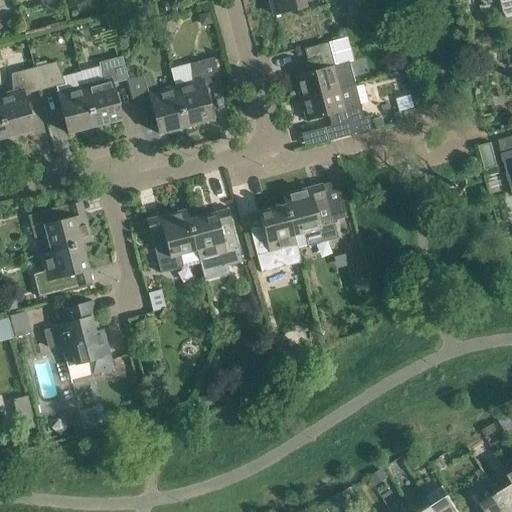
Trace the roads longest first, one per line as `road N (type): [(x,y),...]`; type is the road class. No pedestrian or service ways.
road 1 (residential): [(111,164),(146,321)]
road 2 (residential): [(265,151),(226,0)]
road 3 (residential): [(111,164),(265,151)]
